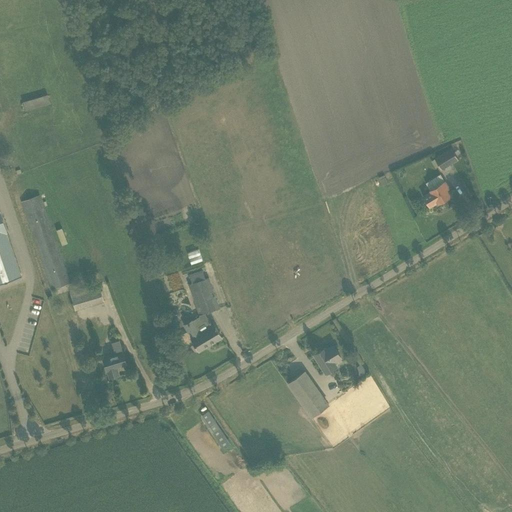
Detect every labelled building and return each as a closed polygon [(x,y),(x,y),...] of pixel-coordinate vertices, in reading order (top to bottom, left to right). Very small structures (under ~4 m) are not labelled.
[(48,94),(23,100),(26,109),(50,103),(48,94)] [(451,148),(434,159),(441,170),(458,160),(451,148)] [(438,203),(450,196),(446,189),(448,188),(440,174),(426,183),(430,190),(422,196),(429,208),(438,202),(438,203)] [(388,183),(384,175),(378,178),(383,186),(388,183)] [(49,222),(45,211),(39,194),(21,200),(52,288),(70,281),(49,222)] [(0,283),(22,276),(6,229),(9,228),(0,200),(0,283)] [(199,352),(222,337),(214,324),(212,325),(205,313),(219,308),(208,277),(205,278),(202,270),(189,275),(192,283),(189,284),(199,315),(200,316),(184,325),(192,338),(191,339),(199,352)] [(71,292),(76,309),(104,301),(99,284),(71,292)] [(83,354),(90,352),(88,345),(81,348),(83,354)] [(321,350),(314,354),(325,373),(337,366),(334,361),(341,357),(333,345),(322,352),(321,350)] [(107,369),(109,378),(119,375),(119,374),(116,366),(126,363),(126,364),(126,363),(123,353),(103,359),(106,370),(107,369)] [(311,416),(328,404),(304,371),(288,383),(311,416)] [(210,409),(203,413),(222,448),(230,444),(210,409)]
